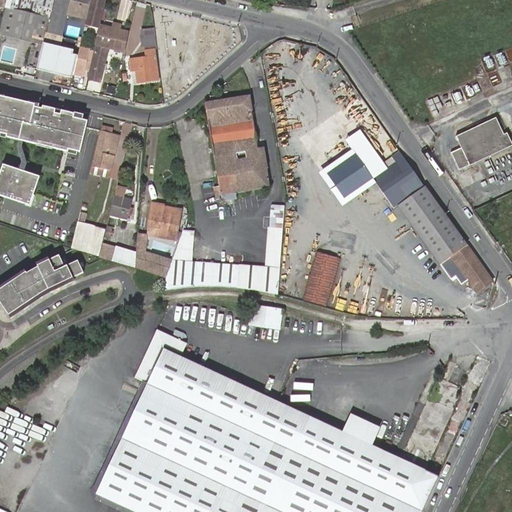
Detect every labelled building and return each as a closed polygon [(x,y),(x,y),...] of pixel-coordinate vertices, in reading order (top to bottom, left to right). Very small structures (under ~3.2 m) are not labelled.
[(6,0),(4,8),(0,25),(0,34),(20,39),(29,0),(6,0)] [(54,0),(29,0),(20,39),(44,45),(48,32),(54,0)] [(71,0),(54,0),(48,32),(65,36),(68,16),(71,0)] [(90,0),(71,0),(68,16),(86,20),(90,0)] [(105,0),(90,0),(86,20),(85,23),(100,27),(100,25),(105,0)] [(94,50),(89,71),(87,79),(99,83),(108,48),(123,51),(128,32),(100,25),(100,27),(94,50)] [(140,28),(142,41),(156,39),(154,27),(140,28)] [(44,45),(38,67),(71,76),(77,55),(72,54),(73,50),(62,47),(65,36),(48,32),(44,45)] [(142,41),(143,52),(145,52),(154,51),(157,51),(156,39),(142,41)] [(74,68),(84,70),(89,50),(79,47),(74,68)] [(89,50),(84,70),(89,71),(94,50),(89,50)] [(137,71),(138,83),(157,81),(155,56),(154,51),(145,52),(145,57),(130,60),(131,71),(137,71)] [(502,53),(473,63),(477,74),(506,63),(502,53)] [(464,73),(457,76),(462,86),(469,83),(464,73)] [(35,105),(0,96),(0,135),(0,136),(1,133),(7,135),(6,137),(7,138),(19,141),(23,142),(35,144),(36,144),(36,142),(53,146),(52,149),(53,149),(67,152),(68,152),(68,150),(78,152),(80,153),(88,118),(84,117),(83,121),(66,117),(67,113),(61,111),(60,115),(55,114),(56,110),(43,107),(42,109),(34,107),(35,105)] [(269,187),(263,148),(258,149),(249,96),(205,104),(219,185),(214,186),(216,198),(221,197),(219,199),(219,200),(221,203),(222,204),(224,204),(226,202),(227,200),(236,199),(235,193),(269,187)] [(461,147),(451,151),(459,169),(511,144),(511,141),(508,132),(504,134),(496,117),(455,136),(461,147)] [(93,166),(110,170),(119,135),(111,133),(113,128),(104,126),(103,131),(101,131),(94,160),(93,166)] [(23,142),(19,141),(19,147),(23,162),(21,170),(25,171),(28,164),(23,147),(23,142)] [(60,171),(65,159),(56,155),(51,168),(60,171)] [(477,291),(492,281),(403,156),(395,162),(392,157),(386,161),(389,166),(373,178),(402,217),(406,215),(450,275),(455,272),(461,280),(466,277),(477,291)] [(21,170),(3,165),(0,174),(0,195),(30,206),(34,193),(40,177),(25,171),(21,170)] [(109,177),(110,170),(93,166),(91,173),(109,177)] [(125,188),(116,186),(113,198),(122,200),(125,188)] [(113,198),(109,215),(127,220),(132,203),(122,200),(113,198)] [(158,232),(157,239),(176,242),(180,219),(179,219),(180,212),(163,209),(164,203),(154,201),(151,221),(150,230),(158,232)] [(284,206),(270,205),(269,227),(283,228),(284,206)] [(22,231),(47,236),(50,221),(26,215),(22,231)] [(72,246),(99,255),(101,245),(106,229),(102,228),(78,221),(72,246)] [(165,278),(164,291),(170,290),(185,288),(200,286),(217,286),(233,287),(248,289),(263,292),(275,295),(277,295),(283,228),(269,227),(268,227),(265,266),(193,261),(194,230),(182,230),(175,249),(171,259),(165,278)] [(138,233),(137,252),(135,254),(134,267),(165,278),(171,259),(147,252),(148,235),(138,233)] [(101,245),(99,255),(111,259),(114,249),(101,245)] [(114,249),(111,259),(134,267),(135,254),(115,247),(114,249)] [(318,252),(303,300),(324,307),(340,259),(318,252)] [(40,271),(51,292),(86,275),(79,262),(66,268),(60,257),(38,267),(40,271)] [(40,271),(29,276),(43,297),(51,292),(40,271)] [(0,289),(0,303),(11,318),(43,297),(29,276),(26,272),(0,289)] [(248,305),(248,324),(279,329),(282,312),(248,305)] [(422,511),(439,476),(400,458),(372,445),(379,427),(352,415),(344,432),(180,357),(186,343),(156,329),(134,378),(142,381),(148,385),(97,493),(138,511),(422,511)] [(465,356),(462,368),(469,370),(472,358),(465,356)]
